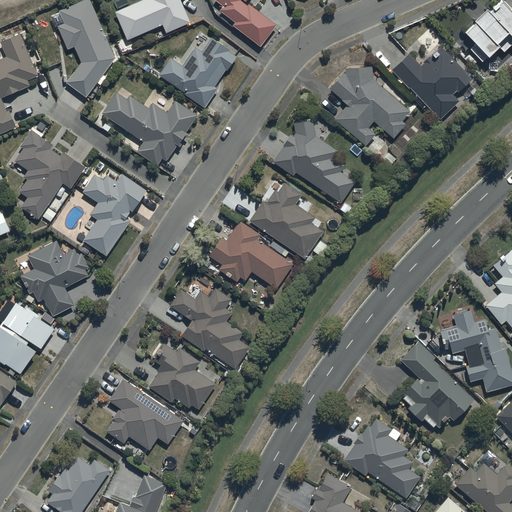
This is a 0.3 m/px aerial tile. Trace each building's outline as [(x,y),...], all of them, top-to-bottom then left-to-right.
[(115,55),(90,0),(75,0),(58,8),(64,20),(56,24),(67,46),(73,43),(81,59),(65,79),(86,94),(96,80),(100,83),(106,74),(102,72),(115,55)] [(190,19),(181,0),(136,0),(114,9),(126,36),(161,21),(165,30),(190,19)] [(218,0),(220,2),(218,7),(233,19),(231,21),(259,43),(275,22),(248,0),(246,3),(242,0),(218,0)] [(477,43),(470,50),(482,62),(487,56),(485,54),(496,44),(503,52),(511,43),(511,6),(510,8),(502,0),(498,0),(497,1),(495,0),(494,0),(490,4),(492,5),(489,9),(485,5),(472,17),(475,19),(464,29),(477,43)] [(0,129),(15,123),(8,107),(6,108),(1,95),(29,83),(26,77),(37,72),(19,31),(0,38),(0,40),(6,54),(0,55),(0,129)] [(170,55),(159,71),(184,89),(183,91),(204,105),(218,85),(213,82),(225,66),(226,67),(236,54),(228,48),(229,47),(211,34),(201,48),(194,44),(181,63),(170,55)] [(407,50),(390,67),(439,116),(457,98),(451,92),(455,88),(457,89),(470,76),(440,43),(436,46),(434,44),(429,49),(431,51),(422,59),(423,60),(419,63),(407,50)] [(409,108),(371,76),(371,64),(344,65),(344,67),(328,86),(346,101),(334,116),(364,142),(374,130),(366,124),(372,117),(392,134),(404,120),(400,117),(409,108)] [(116,89),(102,110),(142,138),(136,148),(156,162),(161,155),(165,158),(176,142),(178,143),(181,139),(179,137),(183,132),(185,133),(188,129),(186,128),(197,112),(175,97),(166,110),(152,100),(148,106),(128,92),(125,95),(116,89)] [(291,173),(294,169),(340,200),(354,179),(339,169),(343,162),(332,154),(337,148),(314,133),(311,116),(292,119),(294,131),(292,133),(289,131),(285,135),(279,130),(274,137),(269,134),(259,148),(272,157),(271,159),(291,173)] [(46,203),(61,180),(70,185),(84,164),(62,149),(60,153),(50,146),(52,142),(30,127),(19,143),(22,145),(14,158),(28,167),(23,174),(26,176),(18,188),(27,194),(20,204),(37,216),(40,213),(49,219),(56,210),(46,203)] [(145,187),(121,171),(116,179),(105,172),(102,177),(94,171),(82,189),(97,199),(89,212),(96,216),(84,234),(80,231),(76,237),(81,240),(82,237),(106,253),(129,217),(125,215),(129,209),(128,208),(129,207),(131,208),(145,187)] [(261,198),(248,217),(303,255),(309,247),(319,254),(326,244),(316,237),(322,228),(310,220),(313,214),(294,200),(300,191),(283,179),(277,188),(274,186),(264,200),(261,198)] [(0,231),(9,227),(1,208),(0,208),(0,231)] [(292,260),(256,236),(259,231),(238,217),(225,237),(220,233),(208,252),(222,261),(218,266),(236,278),(239,274),(244,277),(250,268),(275,285),(292,260)] [(56,237),(27,252),(34,266),(20,273),(29,291),(33,288),(38,298),(43,296),(52,313),(74,302),(64,284),(88,272),(84,266),(88,264),(81,250),(77,252),(73,245),(62,251),(56,237)] [(500,288),(484,302),(500,320),(504,317),(511,325),(511,247),(509,245),(491,261),(501,273),(493,280),(500,288)] [(194,295),(180,286),(169,302),(190,317),(180,331),(203,347),(205,345),(234,365),(249,343),(238,336),(242,329),(226,317),(231,309),(225,304),(231,295),(215,285),(208,294),(199,288),(194,295)] [(19,370),(34,346),(27,340),(29,337),(40,345),(53,325),(49,322),(52,319),(41,311),(39,314),(27,305),(26,307),(15,299),(2,318),(0,321),(0,359),(4,362),(5,360),(11,364),(7,370),(13,373),(16,368),(19,370)] [(511,381),(511,374),(504,344),(500,345),(494,324),(486,326),(484,315),(472,318),(469,305),(451,310),(455,323),(437,327),(442,346),(449,345),(450,351),(463,347),(467,361),(464,362),(468,378),(480,375),(483,389),(511,381)] [(434,355),(416,337),(400,354),(418,372),(402,389),(404,391),(401,394),(409,402),(405,406),(418,419),(422,415),(431,424),(435,421),(437,423),(447,414),(451,418),(473,396),(432,357),(434,355)] [(215,380),(194,366),(199,358),(178,344),(175,348),(163,340),(152,357),(159,361),(155,367),(158,369),(148,383),(171,399),(174,395),(188,405),(191,401),(198,406),(215,380)] [(0,400),(15,379),(0,368),(0,400)] [(183,417),(122,376),(108,397),(118,404),(111,415),(113,416),(105,428),(124,440),(128,433),(148,447),(157,434),(167,441),(183,417)] [(511,395),(494,412),(511,431),(511,395)] [(405,494),(419,472),(408,465),(412,458),(402,452),(406,445),(387,433),(391,425),(375,415),(370,423),(367,421),(362,429),(359,427),(351,439),(353,440),(342,457),(363,471),(365,468),(405,494)] [(78,511),(109,467),(94,456),(89,463),(76,454),(68,467),(65,465),(59,472),(58,472),(48,487),(52,490),(46,498),(59,507),(55,511),(78,511)] [(468,462),(453,480),(487,511),(511,511),(511,502),(509,499),(511,495),(511,464),(510,464),(509,463),(508,463),(507,463),(506,463),(505,463),(504,463),(503,463),(503,464),(502,464),(496,471),(482,460),(475,468),(468,462)] [(313,497),(304,511),(363,511),(364,511),(341,497),(349,483),(326,469),(317,484),(315,483),(308,494),(313,497)] [(153,511),(166,481),(143,472),(135,493),(132,492),(130,499),(118,494),(113,508),(110,507),(108,511),(146,511),(147,510),(153,511)] [(475,511),(468,511),(446,493),(431,511),(476,511),(475,511)] [(408,511),(410,509),(399,501),(391,511),(408,511)]
